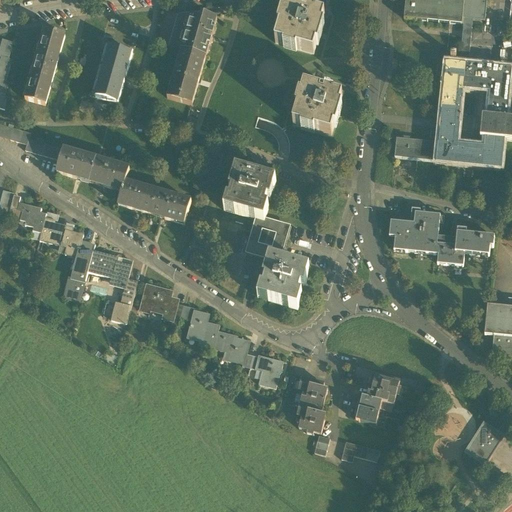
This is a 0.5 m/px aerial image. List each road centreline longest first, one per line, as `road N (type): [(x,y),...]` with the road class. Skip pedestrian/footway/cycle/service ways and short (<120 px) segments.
road 1 (residential): [(0,156),(249,324),(281,339),(306,339),(324,324)]
road 2 (residential): [(381,0),(359,213)]
road 3 (residential): [(383,281),(411,321),(511,395)]
